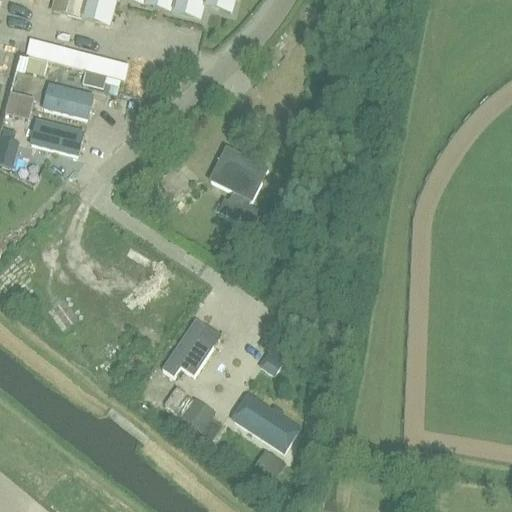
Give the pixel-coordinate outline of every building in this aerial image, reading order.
[(54,0),(52,13),(109,28),(116,0),(172,0),(174,0),(170,14),(200,22),(204,8),(217,12),(220,0),(229,0),(235,1),(235,0),(54,0)] [(25,76),(44,81),(48,67),(29,62),(25,76)] [(94,96),(41,83),(37,99),(90,111),(94,96)] [(28,124),(34,102),(22,99),(11,96),(5,118),(16,121),(28,124)] [(35,136),(30,155),(75,167),(80,148),(35,136)] [(0,141),(0,168),(8,171),(15,146),(0,141)] [(249,210),(267,173),(226,153),(210,186),(232,196),(228,205),(224,203),(217,217),(253,234),(261,216),(249,210)] [(184,181),(163,198),(172,209),(193,192),(184,181)] [(185,383),(189,376),(205,386),(226,353),(212,343),(218,334),(204,324),(171,373),(185,383)] [(275,380),(283,369),(269,359),(261,370),(275,380)] [(174,415),(186,399),(176,392),(165,409),(174,415)] [(260,400),(243,426),(296,459),(312,434),(260,400)] [(201,436),(214,416),(196,403),(182,423),(201,436)] [(273,487),(285,468),(265,455),(253,474),(273,487)]
